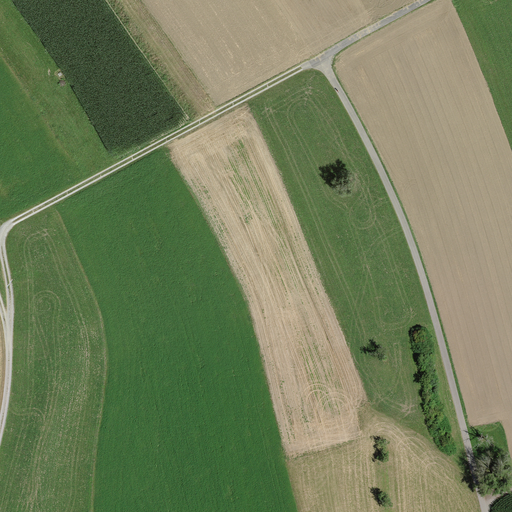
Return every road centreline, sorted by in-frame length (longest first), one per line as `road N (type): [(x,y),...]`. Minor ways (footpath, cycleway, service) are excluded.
road 1 (track): [(430,0),(321,58),(417,239),(486,511)]
road 2 (track): [(321,58),(12,222),(1,238),(9,328)]
road 3 (track): [(0,300),(9,328),(0,446)]
